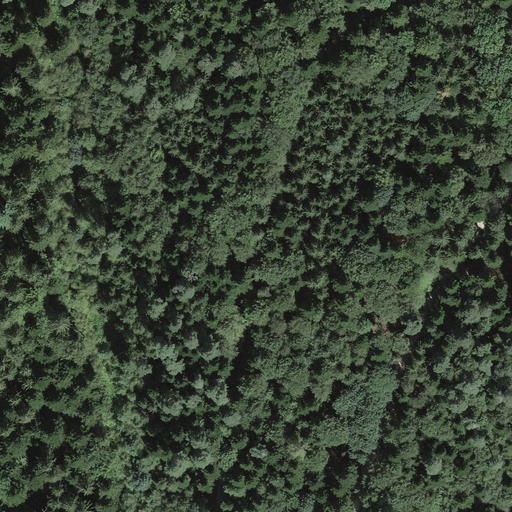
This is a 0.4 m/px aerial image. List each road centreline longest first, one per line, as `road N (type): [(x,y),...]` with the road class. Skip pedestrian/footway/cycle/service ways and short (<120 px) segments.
road 1 (track): [(383,0),(321,54),(301,93),(229,384),(221,511)]
road 2 (track): [(351,511),(404,346),(452,259),(511,186)]
